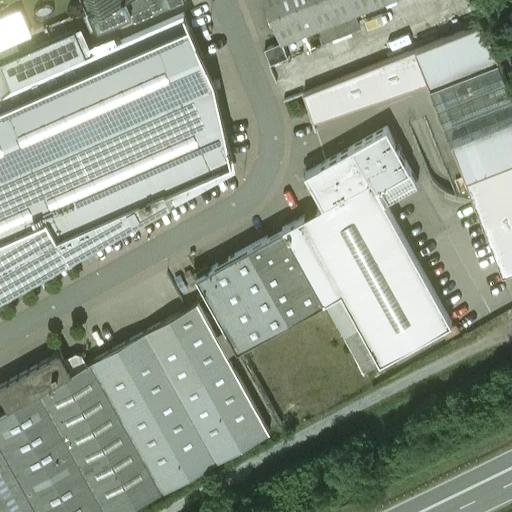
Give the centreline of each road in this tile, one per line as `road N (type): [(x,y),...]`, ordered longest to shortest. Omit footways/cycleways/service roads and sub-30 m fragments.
road 1 (residential): [(220,0),(269,131),(269,162),(255,191),(0,338)]
road 2 (track): [(196,511),(511,345)]
road 3 (trunk): [(511,450),(387,511)]
